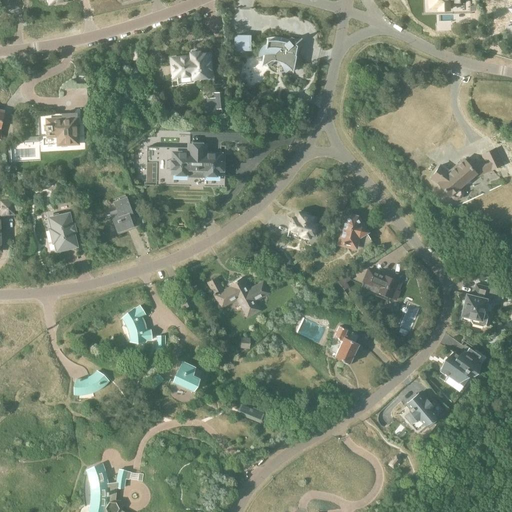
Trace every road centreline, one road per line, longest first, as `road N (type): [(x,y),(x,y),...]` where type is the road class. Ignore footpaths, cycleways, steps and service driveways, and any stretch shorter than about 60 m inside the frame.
road 1 (residential): [(236,511),(264,470),(378,396),(443,322),(446,294),(434,266),(342,155)]
road 2 (residential): [(0,294),(86,286),(193,250),(258,207),(304,155)]
road 3 (residential): [(0,51),(90,36),(202,0)]
road 4 (residential): [(386,26),(433,51),(511,72)]
